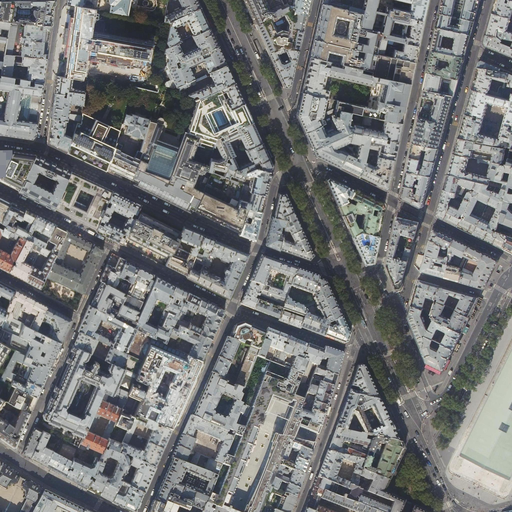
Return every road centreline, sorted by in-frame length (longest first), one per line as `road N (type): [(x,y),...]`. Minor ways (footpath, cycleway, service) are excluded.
road 1 (residential): [(38,147),(257,248)]
road 2 (residential): [(141,511),(232,307)]
road 3 (tertiary): [(434,0),(391,201)]
road 4 (residential): [(427,217),(474,49)]
road 5 (residential): [(353,351),(297,511)]
road 6 (residential): [(78,317),(16,460)]
road 7 (primary): [(494,296),(441,400),(412,415)]
road 8 (residential): [(60,0),(38,147)]
road 9 (residential): [(232,307),(109,245)]
road 10 (residential): [(353,351),(232,307)]
road 11 (residential): [(315,0),(291,102),(271,112)]
road 12 (primary): [(271,112),(220,0)]
road 13 (residential): [(109,245),(0,189)]
road 14 (primary): [(299,171),(350,280)]
